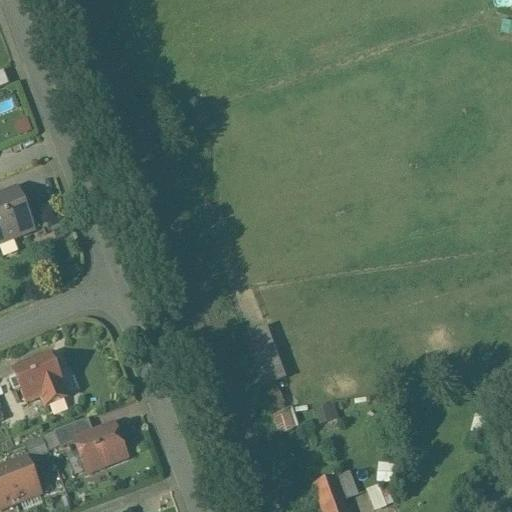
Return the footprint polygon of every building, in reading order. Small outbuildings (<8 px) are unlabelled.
[(180,108),(181,138),(191,138),(191,127),(204,127),(204,107),(180,108)] [(0,199),(0,246),(33,233),(16,193),(0,199)] [(270,328),(244,338),(263,391),(289,382),(270,328)] [(50,360),(13,376),(16,384),(11,386),(15,395),(21,392),(27,407),(41,401),(46,413),(68,403),(50,360)] [(272,415),(278,434),(294,429),(288,410),(272,415)] [(370,420),(356,422),(363,457),(376,455),(370,420)] [(87,423),(54,436),(60,452),(76,446),(75,445),(93,437),(87,423)] [(93,437),(75,445),(76,446),(88,476),(125,461),(112,430),(93,437)] [(36,451),(26,455),(31,465),(40,461),(36,451)] [(25,464),(8,471),(7,469),(0,472),(0,511),(2,511),(39,498),(25,464)] [(347,511),(335,480),(315,487),(323,511),(347,511)]
